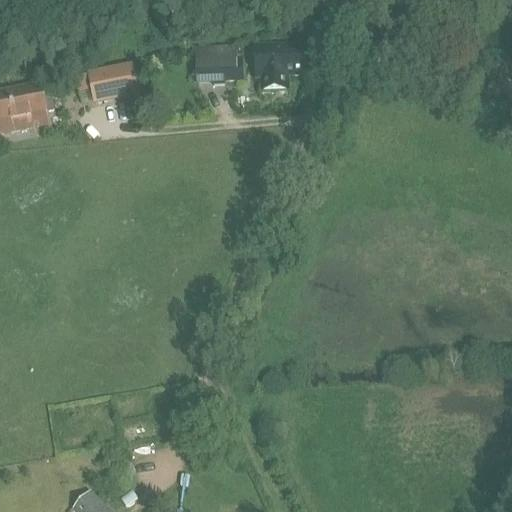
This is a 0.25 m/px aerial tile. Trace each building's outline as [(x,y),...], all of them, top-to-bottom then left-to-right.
[(209,84),(245,84),(244,61),(237,61),(237,49),(210,49),(210,64),(198,64),(198,84),(209,84)] [(262,78),(262,93),(288,92),(288,78),(305,77),(304,49),(270,50),(270,58),(256,58),(257,78),(262,78)] [(490,87),(511,95),(511,80),(509,79),(511,71),(511,65),(501,61),(490,87)] [(135,67),(89,77),(96,108),(142,98),(135,67)] [(236,96),(236,84),(210,85),(210,97),(236,96)] [(43,85),(0,92),(0,138),(49,129),(48,114),(55,113),(51,90),(44,91),(43,85)] [(72,511),(110,511),(91,493),(72,511)]
